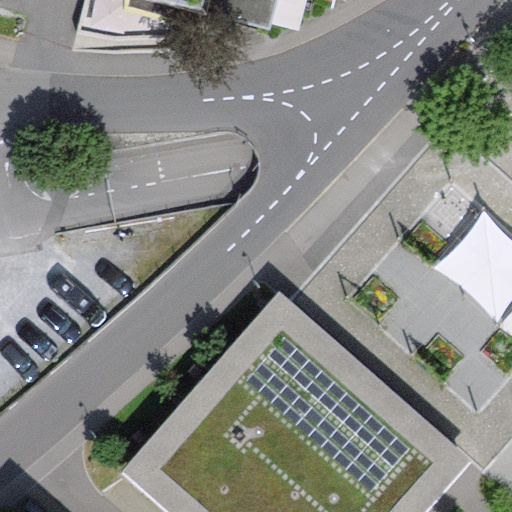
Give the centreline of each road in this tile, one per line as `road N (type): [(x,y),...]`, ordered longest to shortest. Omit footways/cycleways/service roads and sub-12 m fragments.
road 1 (residential): [(356,87),(318,153),(250,228),(0,456)]
road 2 (residential): [(356,87),(155,105),(0,108)]
road 3 (residential): [(455,0),(356,87)]
